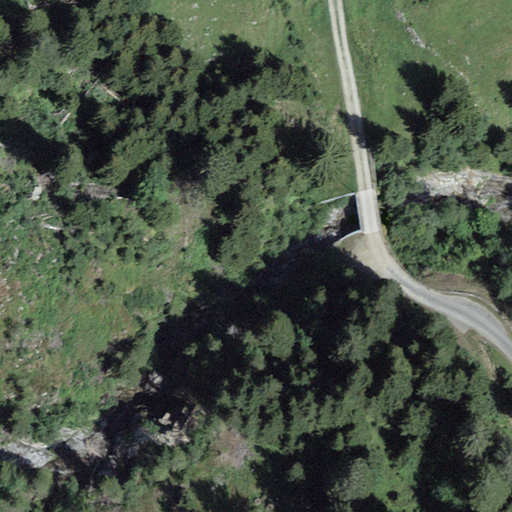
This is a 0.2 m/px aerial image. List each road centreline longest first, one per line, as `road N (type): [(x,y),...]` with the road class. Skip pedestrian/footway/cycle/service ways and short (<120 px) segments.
road 1 (track): [(444,298),(381,270),(338,0)]
road 2 (track): [(444,298),(487,355),(511,426)]
